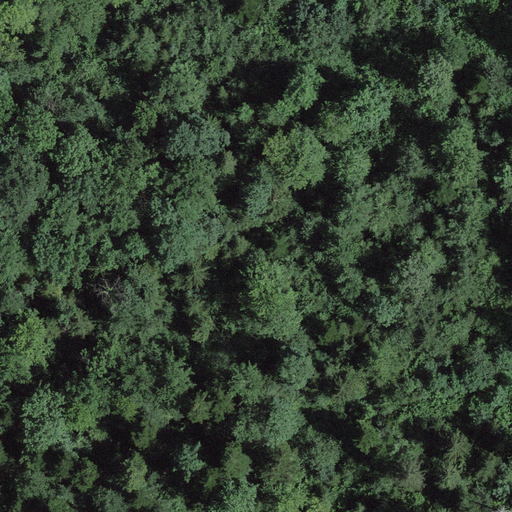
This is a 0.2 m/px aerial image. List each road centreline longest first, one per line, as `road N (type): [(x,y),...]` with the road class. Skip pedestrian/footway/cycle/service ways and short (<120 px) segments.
road 1 (track): [(511,368),(464,366),(394,386),(158,511)]
road 2 (track): [(511,290),(500,246),(497,117),(511,83)]
